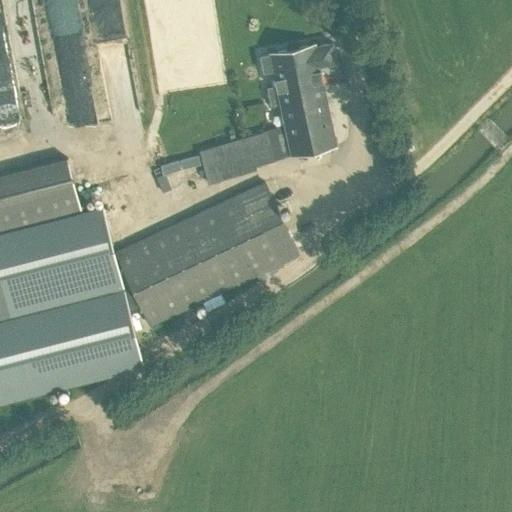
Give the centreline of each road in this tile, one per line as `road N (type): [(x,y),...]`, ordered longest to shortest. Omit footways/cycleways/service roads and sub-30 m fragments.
road 1 (track): [(511,77),(308,252),(144,369),(0,449)]
road 2 (track): [(84,404),(98,455),(120,468),(146,463),(190,403),(428,228),(511,156),(507,150)]
